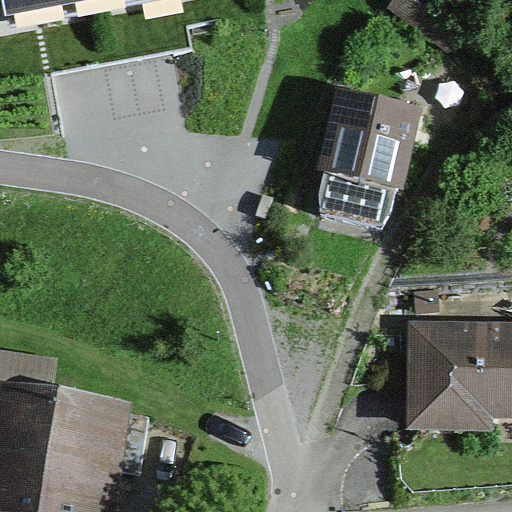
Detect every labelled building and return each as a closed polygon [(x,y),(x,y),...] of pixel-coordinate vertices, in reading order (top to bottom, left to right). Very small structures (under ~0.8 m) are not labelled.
[(21,0),(24,16),(110,0),(21,0)] [(466,22),(435,0),(401,0),(392,13),(445,51),(466,22)] [(418,119),(340,102),(323,179),(401,196),(418,119)] [(511,327),(417,328),(418,424),(511,423),(511,327)] [(118,511),(141,403),(0,374),(0,511),(118,511)]
